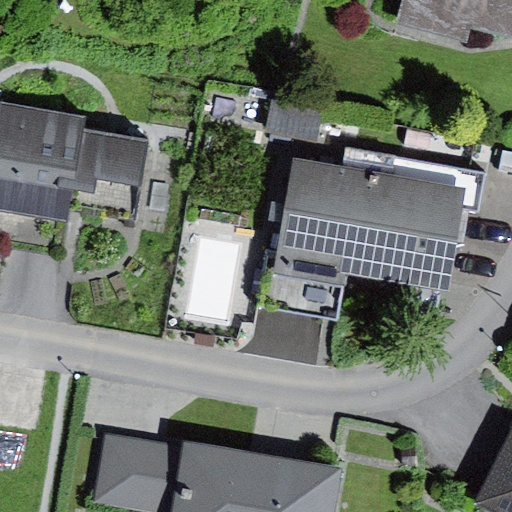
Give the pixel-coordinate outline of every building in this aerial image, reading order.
[(511,0),(388,0),(381,32),(483,54),(502,44),(511,46),(511,0)] [(80,118),(0,105),(0,225),(59,234),(64,199),(80,202),(83,183),(127,190),(133,149),(77,141),(80,118)] [(459,188),(280,157),(254,314),(331,327),(339,280),(440,297),(459,188)] [(511,511),(511,432),(501,428),(461,511),(511,511)] [(167,447),(102,436),(90,506),(127,511),(318,511),(327,462),(169,436),(167,447)]
